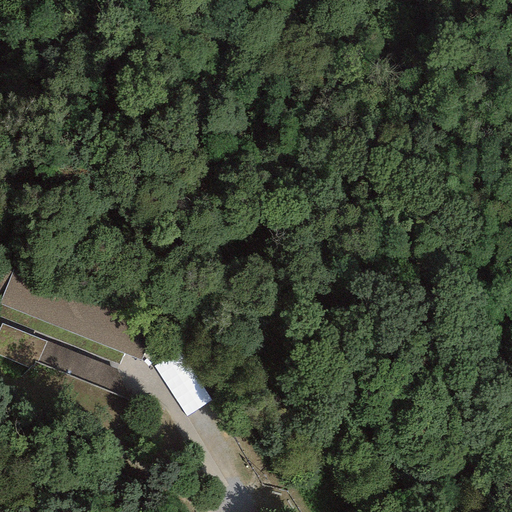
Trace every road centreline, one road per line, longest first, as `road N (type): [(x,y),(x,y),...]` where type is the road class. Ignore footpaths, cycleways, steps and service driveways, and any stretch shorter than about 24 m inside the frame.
road 1 (track): [(511,435),(409,298),(319,225),(208,143),(70,66),(0,41)]
road 2 (track): [(196,511),(130,473),(0,433)]
